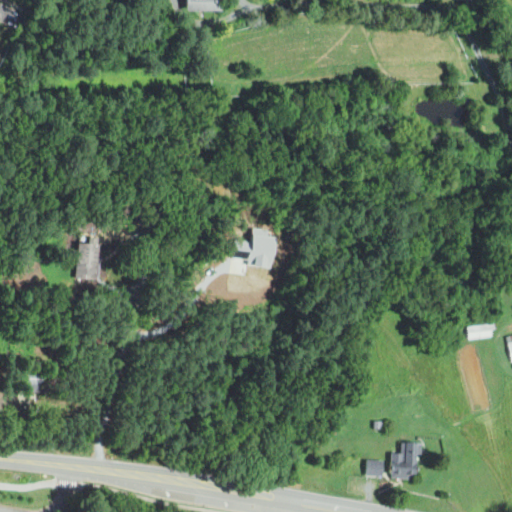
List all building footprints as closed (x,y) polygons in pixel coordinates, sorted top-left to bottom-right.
[(220,0),(220,11),(184,11),(184,0),(220,0)] [(155,227),(133,222),(139,197),(160,202),(155,227)] [(243,231),(271,234),(268,266),(240,264),(243,231)] [(94,280),(73,279),(76,243),(97,244),(94,280)] [(467,339),(466,326),(495,323),(495,329),(490,329),(491,336),(467,339)] [(52,393),(18,391),(20,368),(54,370),(52,393)] [(335,434),(324,432),(325,425),(336,426),(336,429),(335,434)] [(413,479),(389,477),(390,473),(388,473),(389,452),(398,453),(399,442),(402,442),(402,440),(414,441),(414,443),(420,443),(419,454),(415,454),(413,479)] [(381,476),(363,475),(364,459),(382,460),(381,476)]
